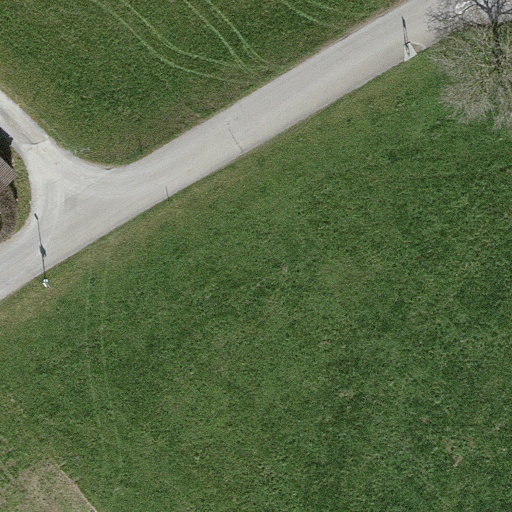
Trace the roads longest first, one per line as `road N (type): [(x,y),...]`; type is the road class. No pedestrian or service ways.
road 1 (unclassified): [(0,277),(465,0)]
road 2 (track): [(100,213),(0,113)]
